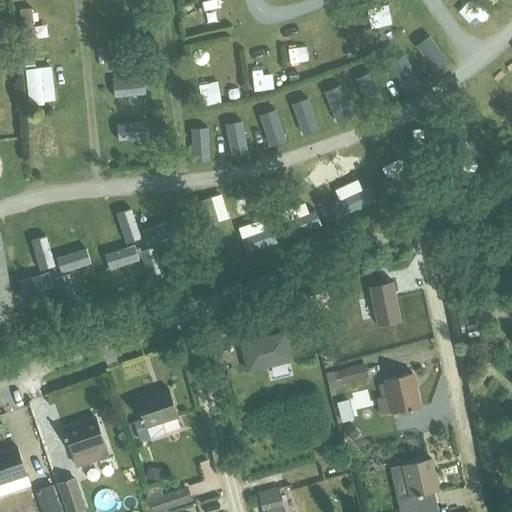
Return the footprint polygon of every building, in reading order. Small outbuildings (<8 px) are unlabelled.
[(207,0),(186,0),(188,10),(209,7),(207,0)] [(188,11),(190,22),(221,17),(220,6),(188,11)] [(31,9),(20,10),(24,46),(45,44),(43,24),(33,25),(31,9)] [(322,40),(347,40),(346,17),(322,17),(322,40)] [(305,55),(298,22),(276,26),(282,60),(305,55)] [(138,23),(96,27),(97,41),(113,40),(114,51),(130,50),(129,40),(139,39),(138,23)] [(421,29),(405,40),(425,68),(441,57),(421,29)] [(217,58),(207,58),(207,81),(230,81),(231,51),(217,50),(217,58)] [(319,52),(304,54),(306,67),(322,64),(319,52)] [(239,67),(243,88),(262,85),(258,64),(239,67)] [(52,68),(26,70),(30,105),(56,101),(52,68)] [(348,73),(350,84),(368,80),(366,69),(348,73)] [(318,83),(325,115),(341,111),(334,80),(318,83)] [(299,94),(284,98),(293,129),(308,125),(299,94)] [(140,97),(104,101),(106,126),(142,121),(140,97)] [(266,106),(252,109),(260,140),(274,136),(266,106)] [(216,120),(223,151),(239,148),(232,116),(216,120)] [(22,153),(46,153),(46,118),(21,118),(22,153)] [(420,121),(416,143),(434,148),(439,121),(430,119),(429,123),(420,121)] [(181,124),(182,153),(199,153),(199,123),(181,124)] [(405,180),(396,183),(401,194),(430,182),(426,171),(419,174),(415,165),(402,170),(405,180)] [(331,196),(321,201),(328,215),(367,196),(360,181),(353,185),(348,173),(325,184),(331,196)] [(202,191),(208,216),(219,214),(213,188),(202,191)] [(114,241),(94,245),(99,267),(136,259),(138,269),(172,262),(161,215),(129,222),(124,202),(106,206),(114,241)] [(306,208),(293,215),(299,226),(312,219),(306,208)] [(245,219),(232,220),(233,248),(246,247),(245,219)] [(507,241),(491,245),(495,260),(511,256),(508,247),(511,246),(511,228),(504,231),(507,241)] [(23,232),(29,270),(9,273),(13,296),(63,288),(60,269),(81,265),(77,242),(42,248),(39,229),(23,232)] [(0,323),(15,321),(0,236),(0,323)] [(393,282),(370,287),(378,327),(402,322),(393,282)] [(462,302),(466,323),(488,319),(483,295),(462,299),(462,302)] [(466,323),(462,302),(455,303),(459,325),(466,323)] [(284,334),(242,344),(248,372),(291,361),(284,334)] [(340,372),(327,375),(331,392),(344,389),(343,384),(369,378),(366,364),(340,370),(340,372)] [(381,398),(377,399),(380,415),(390,412),(391,414),(399,412),(400,417),(411,415),(410,410),(420,408),(413,374),(384,380),(384,382),(378,384),(381,398)] [(143,426),(136,429),(140,442),(181,429),(177,418),(179,417),(170,390),(137,401),(142,419),(141,419),(143,426)] [(332,418),(344,415),(340,394),(327,397),(332,418)] [(97,419),(64,430),(76,467),(110,456),(97,419)] [(18,448),(0,454),(0,496),(31,486),(18,448)] [(431,458),(403,464),(410,497),(439,491),(431,458)] [(86,511),(75,477),(57,483),(67,511),(86,511)] [(61,511),(52,485),(36,490),(43,511),(61,511)] [(86,486),(88,502),(102,501),(101,485),(86,486)] [(161,486),(146,491),(152,511),(158,511),(191,501),(186,489),(164,496),(161,486)] [(286,511),(280,488),(258,494),(263,511),(265,511),(286,511)]
